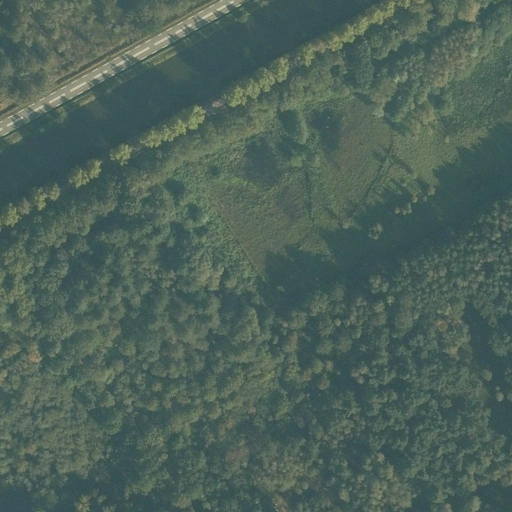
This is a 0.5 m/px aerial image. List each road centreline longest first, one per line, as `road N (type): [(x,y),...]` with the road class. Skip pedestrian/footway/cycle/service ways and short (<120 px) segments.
road 1 (track): [(0,222),(403,0)]
road 2 (secondary): [(0,130),(235,0)]
